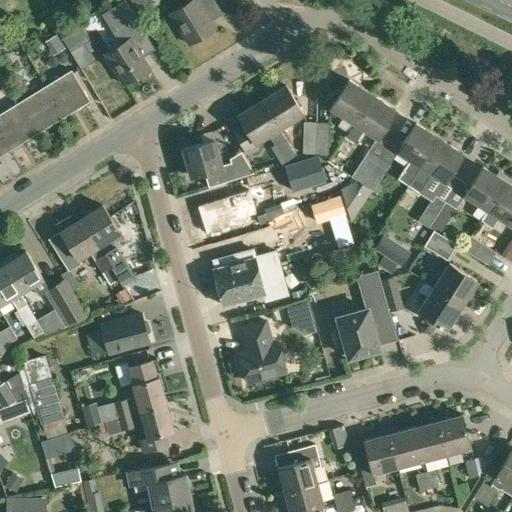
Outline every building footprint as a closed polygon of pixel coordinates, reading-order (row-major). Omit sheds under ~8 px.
[(124,83),(150,67),(134,40),(146,33),(125,0),(122,0),(102,12),(121,43),(105,53),(124,83)] [(188,43),(215,27),(199,0),(198,0),(185,0),(187,2),(170,12),(188,43)] [(80,25),(61,36),(70,50),(83,43),(89,39),(80,25)] [(64,116),(90,100),(72,70),(46,86),(64,116)] [(355,122),(372,95),(349,80),(332,107),(355,122)] [(287,85),(263,99),(279,127),(303,113),(304,113),(294,95),(287,85)] [(37,133),(64,116),(46,86),(19,102),(37,133)] [(378,137),(396,110),(372,95),(355,122),(378,137)] [(285,138),(279,127),(263,99),(239,114),(244,122),(232,129),(246,153),(258,146),(254,142),(269,133),(275,143),(285,138)] [(0,131),(11,149),(37,133),(19,102),(0,113),(0,131)] [(304,121),(303,153),(316,153),(317,121),(304,121)] [(329,122),(317,121),(316,153),(329,154),(329,122)] [(409,185),(439,138),(415,123),(398,150),(411,159),(399,179),(409,185)] [(359,129),(344,153),(354,159),(369,135),(359,129)] [(0,155),(11,149),(0,131),(0,155)] [(445,181),(463,154),(439,138),(409,185),(420,192),(432,173),(445,181)] [(221,165),(214,139),(183,147),(191,175),(204,171),(208,185),(254,173),(241,151),(230,158),(231,162),(221,165)] [(362,184),(380,157),(368,150),(351,176),(356,180),(362,184)] [(317,155),(285,165),(293,190),(325,180),(317,155)] [(373,190),(390,164),(380,157),(362,184),(363,184),(373,190)] [(489,209),(506,182),(482,166),(465,193),(489,209)] [(511,185),(506,182),(489,209),(511,223),(511,185)] [(256,212),(249,188),(228,195),(228,196),(199,206),(207,233),(236,223),(235,219),(256,212),(260,224),(284,213),(281,204),(256,212)] [(429,227),(447,200),(436,193),(418,220),(429,227)] [(434,230),(440,233),(457,207),(447,200),(429,227),(434,230)] [(122,283),(123,283),(136,276),(112,237),(119,232),(102,205),(81,218),(90,234),(91,233),(112,264),(111,265),(112,267),(112,266),(119,278),(122,283)] [(109,284),(119,278),(112,266),(112,267),(111,265),(112,264),(91,233),(90,234),(81,218),(60,231),(60,230),(48,238),(68,271),(81,263),(78,258),(89,251),(95,259),(94,260),(102,272),(109,284)] [(457,244),(440,233),(434,230),(424,245),(447,260),(457,244)] [(471,235),(463,248),(488,264),(496,251),(471,235)] [(312,252),(324,255),(328,242),(317,238),(312,252)] [(411,250),(397,241),(388,255),(399,262),(402,264),(411,250)] [(254,246),(212,258),(214,268),(213,268),(218,287),(282,268),(277,248),(256,254),(254,246)] [(20,292),(32,285),(39,296),(44,292),(65,327),(87,313),(65,278),(49,287),(43,278),(42,278),(26,251),(3,264),(20,292)] [(463,303),(477,280),(450,262),(435,285),(463,303)] [(33,313),(20,292),(3,264),(0,266),(0,303),(11,297),(24,318),(33,313)] [(282,268),(218,287),(223,305),(263,294),(265,301),(289,294),(282,268)] [(389,311),(391,310),(402,307),(404,307),(395,275),(381,279),(389,311)] [(360,290),(365,305),(336,314),(348,357),(351,356),(352,359),(367,355),(366,352),(379,348),(373,329),(392,324),(381,284),(360,290)] [(447,327),(463,303),(435,285),(420,309),(447,327)] [(110,353),(150,342),(148,334),(151,331),(149,323),(144,322),(142,313),(102,324),(110,353)] [(319,313),(306,315),(308,331),(321,329),(319,313)] [(273,344),(266,320),(242,327),(247,345),(248,344),(250,350),(240,353),(241,357),(239,360),(241,368),(245,370),(248,381),(286,371),(279,342),(273,344)] [(64,418),(45,354),(23,361),(31,387),(25,388),(33,414),(39,413),(42,425),(64,418)] [(120,385),(132,382),(133,385),(132,385),(135,396),(127,398),(128,401),(115,405),(118,417),(166,403),(159,377),(157,378),(152,360),(128,366),(127,362),(115,365),(120,385)] [(16,402),(26,399),(26,398),(27,398),(19,373),(4,381),(16,401),(16,402)] [(3,407),(16,402),(16,401),(4,381),(0,383),(0,402),(3,407)] [(0,417),(2,422),(30,412),(26,399),(16,402),(3,407),(0,408),(0,417)] [(142,453),(171,445),(168,433),(174,431),(166,403),(118,417),(108,420),(104,421),(108,434),(143,424),(146,436),(138,439),(142,453)] [(439,420),(448,453),(472,447),(463,414),(439,420)] [(423,460),(448,453),(439,420),(414,427),(423,460)] [(399,466),(423,460),(414,427),(390,433),(399,466)] [(46,459),(75,450),(70,432),(41,441),(46,459)] [(374,473),(399,466),(390,433),(365,440),(365,439),(354,442),(365,485),(376,482),(374,474),(374,473)] [(318,483),(314,468),(322,466),(316,444),(288,451),(291,463),(278,467),(285,492),(318,483)] [(511,446),(495,475),(503,480),(499,487),(511,495),(511,446)] [(470,481),(479,479),(480,478),(475,458),(465,461),(470,481)] [(180,475),(178,461),(131,471),(135,493),(150,490),(153,507),(191,499),(186,473),(180,475)] [(55,486),(81,480),(78,467),(51,473),(55,486)] [(431,488),(439,486),(434,469),(426,471),(431,488)] [(420,490),(431,488),(426,471),(416,474),(420,490)] [(12,472),(5,485),(16,491),(23,477),(12,472)] [(488,505),(497,490),(482,481),(473,496),(488,505)] [(290,511),(303,511),(324,506),(318,483),(285,492),(290,511)] [(336,503),(353,499),(350,489),(333,494),(336,503)] [(46,511),(46,498),(7,497),(6,511),(46,511)] [(193,511),(191,499),(153,507),(154,511),(193,511)] [(353,499),(336,503),(338,511),(339,511),(355,508),(353,499)]
